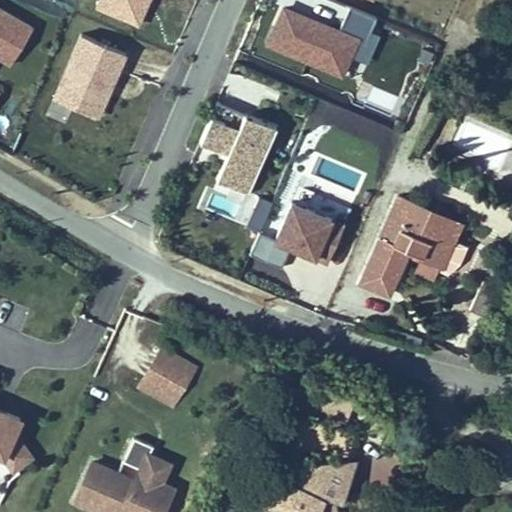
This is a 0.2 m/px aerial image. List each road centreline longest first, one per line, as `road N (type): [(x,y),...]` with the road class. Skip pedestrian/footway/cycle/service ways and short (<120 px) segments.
road 1 (unclassified): [(511,388),(306,334),(120,251)]
road 2 (residential): [(228,0),(120,251)]
road 3 (unclassified): [(120,251),(0,181)]
